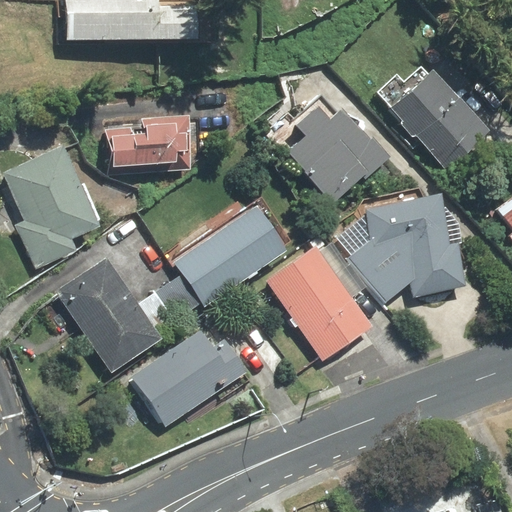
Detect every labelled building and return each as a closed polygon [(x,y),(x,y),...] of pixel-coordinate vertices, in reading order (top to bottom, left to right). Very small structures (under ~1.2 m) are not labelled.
[(68,0),(69,40),(198,38),(197,0),(68,0)] [(397,74),(377,93),(445,168),(487,130),(433,71),(429,75),(421,66),(404,82),(397,74)] [(321,94),(275,134),(334,202),(385,158),(342,109),(337,113),(321,94)] [(106,130),(109,175),(191,171),(188,118),(143,120),(143,128),(106,130)] [(27,221),(17,226),(36,268),(76,250),(71,239),(99,226),(62,147),(5,173),(27,221)] [(439,195),(365,209),(371,240),(349,259),(387,302),(410,282),(413,296),(466,286),(458,241),(448,243),(439,195)] [(511,240),(511,199),(499,210),(511,226),(511,233),(508,236),(511,240)] [(258,206),(177,261),(185,272),(204,300),(207,305),(287,250),(258,206)] [(268,281),(323,360),(371,326),(316,247),(268,281)] [(113,371),(161,339),(157,333),(137,304),(107,259),(58,292),(113,371)] [(204,300),(185,272),(157,292),(176,320),(204,300)] [(157,292),(137,304),(157,333),(176,320),(157,292)] [(224,341),(214,348),(203,331),(132,380),(163,425),(244,370),(224,341)] [(486,484),(473,494),(486,511),(493,511),(503,505),(486,484)]
